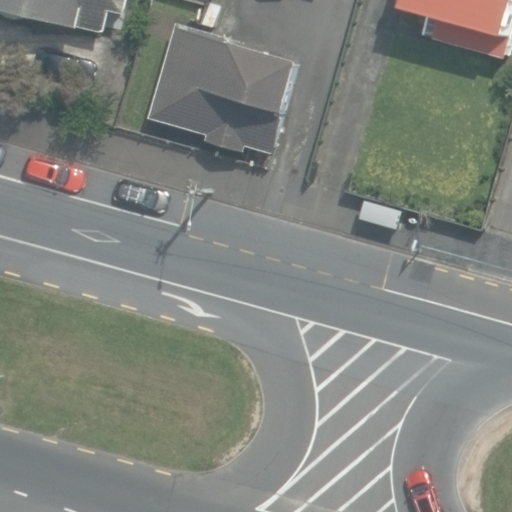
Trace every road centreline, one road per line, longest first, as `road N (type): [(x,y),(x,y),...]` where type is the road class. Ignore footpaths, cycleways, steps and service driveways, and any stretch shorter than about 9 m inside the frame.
road 1 (secondary): [(217,277),(299,339),(323,391),(301,452),(266,496),(158,511)]
road 2 (secondary): [(217,277),(511,343)]
road 3 (secondary): [(0,217),(217,277)]
road 4 (secondary): [(424,511),(420,455),(431,425),(482,383),(511,376)]
road 5 (secondary): [(136,511),(0,473)]
